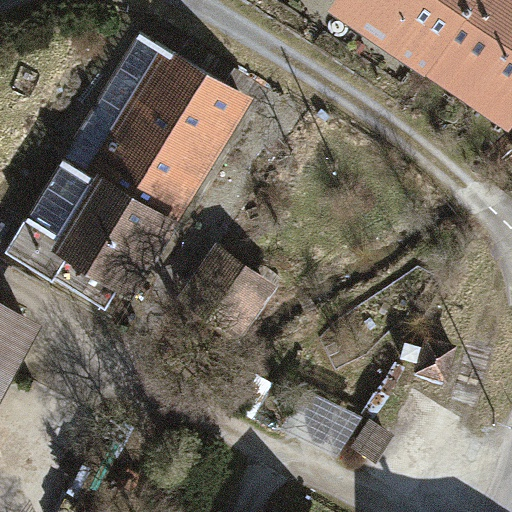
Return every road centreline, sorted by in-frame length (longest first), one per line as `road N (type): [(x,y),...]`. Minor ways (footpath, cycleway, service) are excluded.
road 1 (residential): [(393,511),(213,421),(0,280)]
road 2 (track): [(185,0),(221,13),(393,127),(511,230)]
